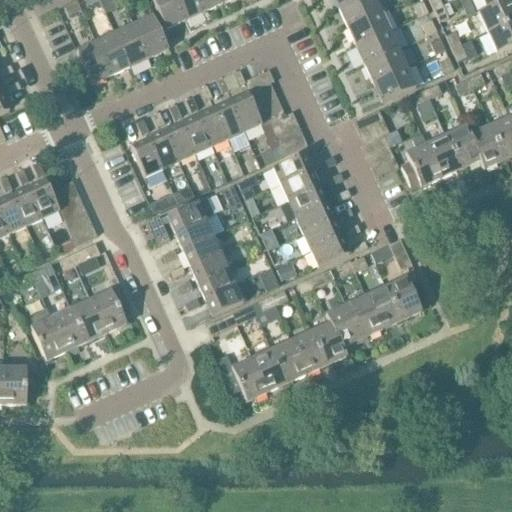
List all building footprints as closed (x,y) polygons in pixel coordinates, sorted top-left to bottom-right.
[(82,0),(86,9),(99,3),(96,0),(82,0)] [(149,0),(164,32),(184,23),(173,0),(149,0)] [(202,15),(195,0),(173,0),(184,23),(202,15)] [(221,6),(217,0),(195,0),(202,15),(221,6)] [(332,0),(338,12),(364,0),(332,0)] [(346,31),(381,15),(374,0),(364,0),(338,12),(346,31)] [(426,0),(432,13),(442,9),(438,0),(426,0)] [(486,36),(511,23),(511,2),(511,1),(511,0),(485,12),(485,11),(476,15),(486,36)] [(511,0),(479,0),(485,11),(485,12),(511,0),(511,1),(511,0)] [(63,8),(68,17),(80,12),(76,2),(63,8)] [(412,9),(418,21),(427,16),(422,4),(412,9)] [(442,9),(432,13),(438,25),(448,21),(442,9)] [(381,15),(346,31),(355,49),(389,34),(381,15)] [(167,53),(151,18),(132,27),(147,62),(167,53)] [(420,27),(426,39),(436,35),(430,23),(420,27)] [(495,56),(511,48),(511,23),(486,36),(495,56)] [(113,35),(129,70),(147,62),(132,27),(113,35)] [(363,68),(398,52),(389,34),(355,49),(363,68)] [(94,44),(110,79),(129,70),(113,35),(94,44)] [(451,53),(460,48),(454,35),(444,39),(451,53)] [(429,45),(435,58),(444,53),(438,41),(429,45)] [(94,44),(75,53),(90,88),(110,79),(94,44)] [(460,48),(451,53),(456,65),(466,60),(460,48)] [(372,87),(406,71),(398,52),(363,68),(372,87)] [(438,65),(443,77),(453,73),(448,61),(438,65)] [(510,74),(506,65),(493,71),(498,80),(510,74)] [(9,68),(0,72),(0,80),(12,75),(9,68)] [(380,106),(415,90),(406,71),(372,87),(380,106)] [(250,95),(270,87),(273,85),(268,73),(244,84),(249,95),(250,95)] [(239,75),(232,78),(237,90),(244,87),(239,75)] [(466,83),(470,93),(484,87),(479,77),(466,83)] [(215,85),(221,97),(228,93),(223,81),(215,85)] [(454,88),(458,98),(470,93),(466,83),(454,88)] [(4,90),(7,97),(20,91),(17,84),(4,90)] [(252,108),(274,97),(270,87),(250,95),(249,95),(246,96),(246,97),(252,108)] [(424,93),(428,103),(441,97),(436,87),(424,93)] [(206,89),(199,92),(204,104),(211,101),(206,89)] [(411,99),(415,108),(428,103),(424,93),(411,99)] [(2,96),(0,96),(0,117),(10,113),(2,96)] [(229,105),(243,136),(261,129),(256,119),(252,108),(246,97),(229,105)] [(256,119),(280,109),(274,97),(252,108),(256,119)] [(12,106),(15,113),(27,108),(24,101),(12,106)] [(184,104),(189,116),(197,113),(192,101),(184,104)] [(243,136),(229,105),(213,112),(227,144),(243,136)] [(175,108),(168,111),(173,124),(180,120),(175,108)] [(261,129),(261,130),(269,126),(283,119),(284,119),(280,109),(256,119),(261,129)] [(227,144),(213,112),(196,120),(211,151),(227,144)] [(357,137),(383,125),(378,114),(352,126),(357,137)] [(159,115),(151,119),(157,131),(164,128),(159,115)] [(273,137),(296,126),(291,116),(284,119),(283,119),(269,126),(273,137)] [(211,151),(196,120),(180,127),(194,159),(211,151)] [(511,158),(511,129),(507,120),(487,128),(503,163),(511,158)] [(135,126),(141,138),(148,135),(142,123),(135,126)] [(383,125),(357,137),(362,148),(383,139),(388,136),(383,125)] [(278,148),(301,137),(296,126),(273,137),(278,148)] [(194,159),(180,127),(163,135),(178,166),(194,159)] [(444,138),(459,172),(478,164),(479,164),(468,138),(469,138),(468,136),(465,128),(444,138)] [(487,128),(468,136),(469,138),(468,138),(479,164),(478,164),(482,172),(503,163),(487,128)] [(178,166),(163,135),(147,142),(161,174),(178,166)] [(284,160),(306,149),(301,137),(278,148),(284,160)] [(415,151),(403,156),(408,166),(419,191),(440,181),(424,147),(420,138),(411,142),(415,151)] [(459,172),(444,138),(425,146),(424,147),(440,181),(459,172)] [(388,149),(383,139),(362,148),(360,149),(364,159),(388,149)] [(130,150),(144,182),(161,174),(147,142),(130,150)] [(284,160),(278,148),(260,156),(265,168),(284,160)] [(369,170),(392,160),(388,149),(364,159),(369,170)] [(279,189),(310,175),(302,157),(271,171),(279,189)] [(319,165),(322,173),(335,167),(332,160),(319,165)] [(375,182),(398,171),(392,160),(369,170),(375,182)] [(246,162),(238,166),(243,178),(252,174),(246,162)] [(31,169),(37,180),(44,177),(38,165),(31,169)] [(15,176),(20,188),(27,185),(22,173),(15,176)] [(286,205),(317,191),(310,175),(279,189),(286,205)] [(327,182),(330,189),(342,183),(339,176),(327,182)] [(0,185),(4,195),(11,192),(6,180),(0,182),(0,185)] [(59,215),(55,206),(49,194),(44,184),(27,192),(41,223),(59,215)] [(71,184),(49,194),(55,206),(76,196),(71,184)] [(232,189),(222,194),(227,206),(229,211),(240,206),(238,201),(232,189)] [(294,222),(325,207),(317,191),(286,205),(294,222)] [(41,223),(27,192),(11,199),(25,231),(41,223)] [(334,198),(337,205),(350,199),(347,192),(334,198)] [(252,193),(241,198),(244,205),(253,200),(255,199),(252,193)] [(55,206),(59,215),(60,217),(81,207),(76,196),(55,206)] [(25,231),(11,199),(0,203),(0,219),(8,238),(25,231)] [(253,200),(244,205),(251,220),(260,216),(253,200)] [(197,205),(166,219),(174,236),(205,222),(214,218),(206,201),(197,205)] [(65,228),(86,218),(81,207),(60,217),(65,228)] [(301,238),(332,224),(325,207),(294,222),(301,238)] [(336,217),(339,224),(351,218),(348,212),(336,217)] [(69,239),(91,229),(86,218),(65,228),(69,239)] [(0,241),(8,238),(0,219),(0,241)] [(159,220),(147,225),(150,232),(162,227),(159,220)] [(181,253),(190,249),(213,239),(205,222),(174,236),(181,253)] [(309,255),(321,249),(340,240),(332,224),(301,238),(309,255)] [(343,233),(346,240),(359,235),(356,228),(343,233)] [(74,249),(91,241),(96,239),(91,229),(69,239),(70,240),(71,242),(73,248),(74,249)] [(154,242),(157,249),(169,243),(166,236),(154,242)] [(189,269),(220,255),(213,239),(190,249),(181,253),(189,269)] [(321,249),(309,255),(317,272),(348,258),(340,240),(321,249)] [(71,242),(60,247),(63,254),(74,249),(73,248),(71,242)] [(398,244),(387,248),(392,259),(399,274),(410,269),(408,263),(399,243),(398,243),(398,244)] [(363,244),(351,250),(354,257),(367,251),(363,244)] [(99,258),(94,247),(69,258),(74,269),(99,258)] [(161,258),(165,265),(177,259),(174,253),(161,258)] [(376,254),(369,257),(372,264),(374,267),(381,264),(376,254)] [(196,286),(227,271),(220,255),(189,269),(196,286)] [(69,258),(59,263),(63,272),(64,274),(74,269),(69,258)] [(353,273),(352,273),(353,275),(366,269),(362,260),(349,266),(353,273)] [(20,263),(9,268),(13,276),(24,271),(20,263)] [(340,279),(352,273),(353,273),(349,266),(349,264),(336,270),(340,279)] [(290,266),(276,273),(281,284),(295,278),(290,266)] [(169,275),(172,281),(184,276),(181,269),(169,275)] [(43,270),(30,276),(34,286),(47,280),(43,270)] [(204,302),(235,288),(227,271),(196,286),(204,302)] [(34,286),(30,276),(17,282),(21,291),(34,286)] [(309,282),(313,291),(326,286),(321,276),(309,282)] [(384,289),(399,324),(420,314),(404,280),(384,289)] [(296,288),(300,297),(313,291),(309,282),(296,288)] [(176,291),(180,298),(192,292),(188,285),(176,291)] [(212,319),(243,305),(235,288),(204,302),(212,319)] [(364,298),(380,333),(399,324),(384,289),(364,298)] [(88,303),(104,337),(125,327),(109,293),(88,303)] [(270,300),(274,309),(287,304),(282,294),(270,300)] [(123,297),(113,301),(120,315),(129,311),(123,297)] [(380,333),(364,298),(344,307),(360,342),(380,333)] [(257,305),(261,315),(274,309),(270,300),(257,305)] [(184,308),(187,314),(199,309),(196,302),(184,308)] [(104,337),(88,303),(69,311),(85,346),(104,337)] [(323,317),(328,326),(329,325),(341,350),(342,350),(360,342),(344,307),(323,317)] [(9,328),(18,324),(19,323),(13,311),(4,315),(9,328)] [(23,334),(30,332),(44,364),(64,355),(49,320),(50,320),(46,311),(19,323),(18,324),(23,334)] [(85,346),(69,311),(50,320),(49,320),(64,355),(85,346)] [(231,318),(236,329),(246,324),(241,313),(231,318)] [(205,329),(211,340),(236,329),(231,318),(205,329)] [(329,325),(328,326),(309,334),(325,369),(346,359),(342,350),(341,350),(329,325)] [(325,369),(309,334),(289,343),(305,378),(325,369)] [(305,378),(289,343),(270,352),(285,387),(305,378)] [(285,387),(270,352),(251,361),(266,395),(285,387)] [(266,395),(251,361),(229,370),(245,405),(266,395)] [(2,370),(2,408),(25,408),(25,370),(2,370)]
